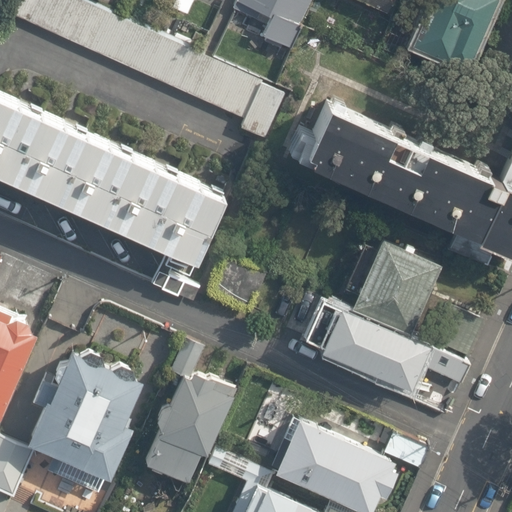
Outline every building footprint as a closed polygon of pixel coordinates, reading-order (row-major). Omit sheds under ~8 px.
[(113,7),(96,0),(23,0),(19,11),(241,111),(238,120),(261,129),(281,82),(113,7)] [(308,0),(240,0),(266,11),(259,27),(292,40),(308,0)] [(493,0),(424,0),(407,43),(466,67),(493,0)] [(223,183),(0,84),(0,161),(194,248),(223,183)] [(511,180),(325,97),(300,156),(511,252),(511,180)] [(438,257),(378,231),(348,300),(408,326),(438,257)] [(348,300),(337,295),(318,338),(411,379),(430,336),(408,326),(348,300)] [(0,391),(33,315),(0,301),(0,391)] [(203,341),(183,332),(168,364),(177,368),(163,397),(157,398),(153,409),(155,416),(138,452),(184,473),(197,445),(204,449),(235,379),(194,361),(203,341)] [(81,344),(71,340),(28,439),(108,473),(131,420),(124,416),(139,372),(133,370),(130,359),(88,341),(81,344)] [(398,450),(294,406),(270,464),(374,507),(398,450)] [(37,448),(0,431),(0,488),(16,495),(37,448)] [(356,511),(359,506),(210,441),(202,459),(244,477),(228,511),(356,511)]
